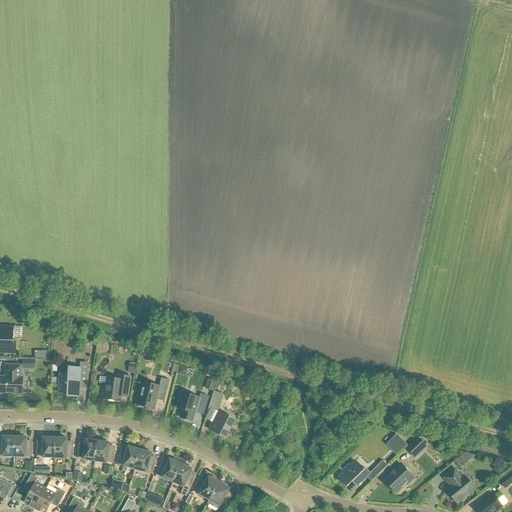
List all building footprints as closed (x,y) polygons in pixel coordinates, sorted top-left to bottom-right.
[(14,327),(0,326),(0,353),(16,354),(17,341),(14,341),(14,327)] [(23,360),(23,369),(36,370),(36,360),(23,360)] [(80,369),(69,368),(68,375),(60,375),(59,393),(67,394),(67,397),(79,397),(80,385),(88,386),(89,364),(80,364),(80,369)] [(21,366),(6,365),(6,377),(0,377),(0,394),(22,395),(23,378),(21,378),(21,366)] [(131,377),(126,377),(123,379),(113,377),(112,379),(108,378),(107,385),(104,385),(101,399),(120,402),(121,395),(123,394),(129,394),(131,377)] [(170,381),(162,379),(159,387),(144,383),(138,406),(154,410),(157,399),(159,397),(165,399),(170,381)] [(205,389),(213,391),(216,381),(209,379),(205,389)] [(209,409),(218,412),(224,394),(214,391),(209,409)] [(204,413),(209,397),(201,395),(200,399),(182,393),(177,408),(183,410),(181,418),(193,422),(196,412),(198,411),(204,413)] [(235,421),(218,412),(209,430),(221,436),(222,434),(227,437),(235,421)] [(3,457),(14,457),(15,435),(6,435),(6,437),(3,437),(3,442),(0,441),(0,456),(3,456),(3,457)] [(15,435),(14,457),(26,457),(32,457),(33,443),(26,443),(27,438),(23,438),(23,435),(15,435)] [(397,455),(404,448),(407,445),(403,441),(397,435),(392,440),(396,445),(391,450),(397,455)] [(43,458),(55,458),(56,436),(55,436),(47,436),(47,438),(44,438),(44,443),(37,443),(37,457),(43,458)] [(56,436),(55,458),(67,459),(67,458),(73,458),(73,444),(67,444),(67,439),(64,439),(64,437),(56,436)] [(415,458),(427,447),(418,438),(407,449),(415,458)] [(84,460),(95,461),(98,439),(98,440),(90,439),(89,441),(86,440),(86,445),(79,444),(77,459),(84,459),(84,460)] [(98,439),(95,461),(107,463),(113,463),(115,449),(109,448),(110,444),(106,443),(107,441),(98,440),(99,439),(98,439)] [(124,466),(135,469),(141,448),(140,448),(132,446),(132,448),(129,448),(127,452),(121,450),(118,464),(124,466)] [(141,448),(135,469),(146,473),(146,472),(152,474),(156,460),(150,458),(151,454),(148,453),(149,451),(141,448)] [(462,456),(468,462),(475,456),(465,453),(462,456)] [(162,478),(173,483),(182,462),(181,462),(174,459),(173,461),(170,460),(168,465),(162,462),(157,475),(162,478)] [(383,461),(374,470),(378,475),(387,466),(383,461)] [(173,483),(184,487),(181,495),(187,497),(196,476),(190,474),(192,469),(189,468),(190,466),(182,463),(182,462),(173,483)] [(357,487),(370,474),(365,469),(363,470),(356,462),(351,466),(350,465),(343,472),(344,473),(339,478),(347,487),(352,482),(357,487)] [(415,479),(401,465),(384,481),(396,494),(406,485),(407,486),(415,479)] [(104,474),(112,475),(113,467),(106,466),(104,474)] [(462,479),(455,469),(444,478),(452,487),(447,491),(458,504),(476,490),(465,476),(462,479)] [(74,481),(82,482),(83,473),(75,472),(74,481)] [(511,474),(501,482),(505,488),(511,483),(511,474)] [(30,507),(35,510),(46,489),(36,484),(38,479),(31,475),(25,487),(32,490),(25,502),(31,505),(30,507)] [(207,504),(208,504),(220,481),(213,477),(212,479),(209,478),(206,482),(201,479),(194,491),(200,494),(199,495),(209,500),(207,504)] [(0,494),(7,497),(13,486),(1,479),(0,481),(0,494)] [(113,480),(111,489),(121,491),(123,482),(113,480)] [(220,481),(208,504),(218,509),(220,506),(226,509),(233,496),(227,493),(229,489),(227,488),(228,485),(221,481),(220,481)] [(46,489),(35,510),(38,511),(39,511),(41,511),(43,511),(46,511),(53,501),(59,505),(65,494),(59,490),(56,495),(46,489)] [(139,491),(137,497),(144,500),(147,493),(139,491)] [(155,495),(149,492),(147,500),(153,503),(155,495)] [(503,496),(500,492),(494,496),(494,495),(477,508),(479,511),(498,511),(503,509),(501,507),(502,506),(498,500),(503,496)] [(87,511),(78,507),(81,502),(74,498),(68,510),(71,511),(87,511)] [(131,511),(136,503),(129,499),(121,511),(131,511)]
